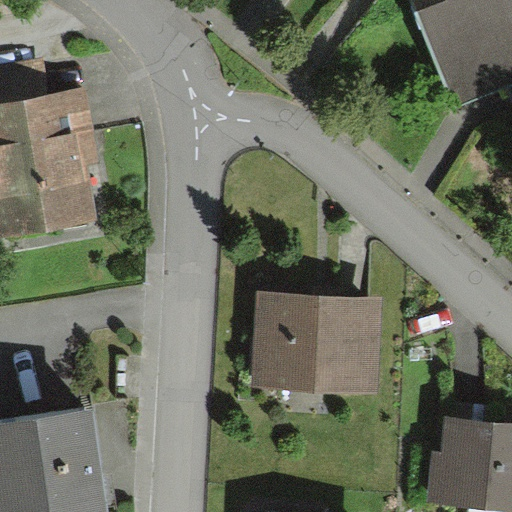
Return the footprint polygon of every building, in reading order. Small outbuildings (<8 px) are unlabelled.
[(511,0),(421,0),(456,97),(511,77),(511,0)] [(77,90),(0,100),(0,239),(96,226),(77,90)] [(253,388),(383,391),(386,296),(256,292),(253,388)] [(107,511),(91,411),(0,425),(0,511),(107,511)] [(430,502),(511,509),(511,418),(445,412),(441,454),(434,453),(430,502)]
